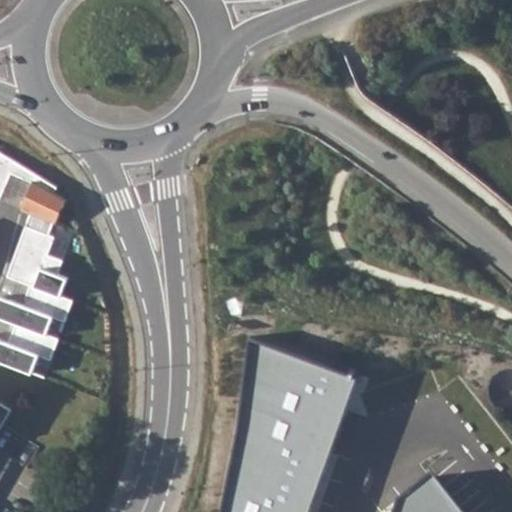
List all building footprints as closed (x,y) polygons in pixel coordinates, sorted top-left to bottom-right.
[(55,190),(58,185),(0,150),(0,197),(12,174),(37,180),(55,190)] [(37,180),(25,200),(57,218),(69,198),(55,190),(37,180)] [(56,237),(26,227),(9,276),(32,284),(25,304),(2,295),(0,301),(0,316),(16,322),(9,341),(0,337),(0,363),(47,381),(76,300),(63,295),(70,277),(61,274),(66,260),(50,254),(56,237)] [(310,511),(361,373),(261,339),(228,511),(310,511)] [(0,430),(13,409),(0,401),(0,430)] [(462,511),(436,479),(401,502),(400,511),(462,511)]
